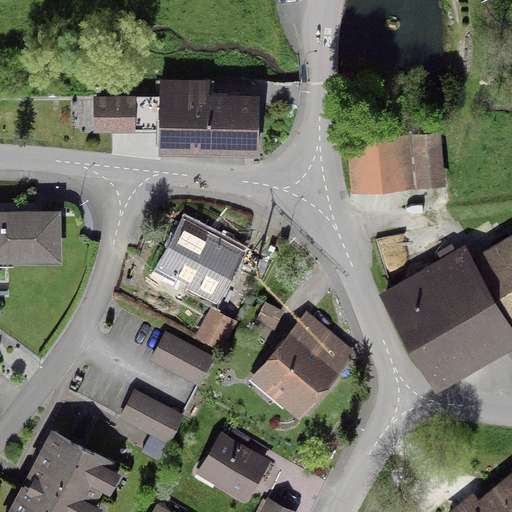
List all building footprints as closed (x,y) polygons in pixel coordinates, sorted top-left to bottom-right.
[(206,94),(206,80),(160,80),(160,101),(95,99),(94,128),(159,129),(159,146),(254,148),(255,102),(225,102),(225,94),(206,94)] [(424,133),(348,140),(352,189),(429,183),(424,133)] [(0,256),(54,256),(54,214),(0,214),(0,256)] [(176,259),(169,274),(213,297),(237,253),(183,225),(167,254),(176,259)] [(422,286),(416,275),(383,294),(431,377),(511,329),(511,236),(489,250),(494,259),(435,293),(428,282),(422,286)] [(447,268),(457,262),(448,247),(438,253),(447,268)] [(276,310),(263,303),(255,319),(268,326),(276,310)] [(217,347),(230,322),(216,315),(203,340),(217,347)] [(304,318),(259,372),(301,408),(346,354),(304,318)] [(196,384),(210,357),(163,332),(149,359),(196,384)] [(133,390),(119,417),(166,442),(180,415),(133,390)] [(23,485),(8,511),(83,511),(110,463),(51,431),(28,475),(33,477),(27,488),(23,485)] [(220,468),(213,481),(240,497),(262,459),(222,435),(207,460),(220,468)] [(466,511),(458,501),(444,511),(511,511),(511,475),(492,492),(498,500),(482,511),(466,511)] [(277,511),(280,507),(266,500),(260,511),(277,511)]
